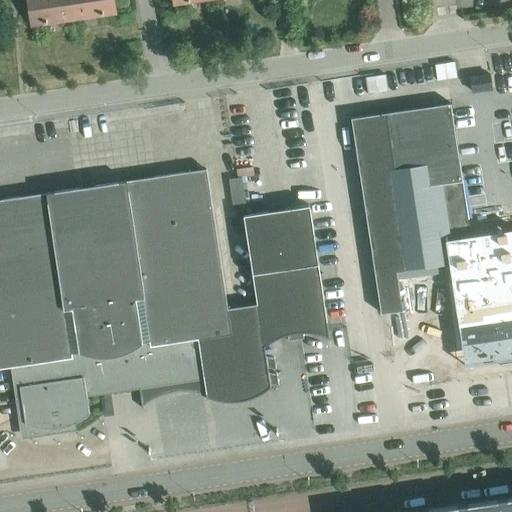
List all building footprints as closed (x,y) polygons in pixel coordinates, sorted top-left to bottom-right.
[(73,17),(70,0),(27,0),(32,24),(73,17)] [(70,0),(73,17),(115,11),(112,0),(70,0)] [(472,91),(492,88),(489,74),(470,77),(472,91)] [(479,298),(458,159),(450,102),(351,117),(381,313),(389,311),(396,356),(439,349),(440,352),(485,345),(478,298),(479,298)] [(276,368),(274,356),(266,354),(265,346),(270,342),(272,341),(276,339),(282,336),(286,335),(288,334),(289,340),(304,338),(303,332),(310,332),(312,332),(317,333),(321,334),(326,336),(328,337),(328,338),(329,338),(309,205),(243,214),(257,303),(227,308),(213,213),(208,181),(206,169),(0,199),(0,367),(16,365),(19,385),(14,386),(14,387),(19,386),(25,423),(32,426),(39,427),(47,428),(54,428),(61,427),(68,425),(69,431),(70,430),(69,425),(75,422),(78,421),(82,418),(87,415),(89,413),(85,390),(141,382),(142,389),(139,390),(142,407),(143,407),(143,405),(147,403),(148,401),(152,399),(156,397),(160,395),(167,393),(173,392),(178,391),(182,391),(187,391),(191,392),(196,392),(200,394),(206,396),(206,398),(208,398),(208,397),(210,397),(214,399),(218,400),(223,401),(227,401),(234,401),(239,400),(243,400),(245,399),(252,397),(258,395),(264,391),(268,389),(270,387),(270,388),(271,388),(270,383),(279,385),(277,373),(269,372),(268,366),(276,368)] [(233,210),(246,208),(242,177),(228,179),(233,210)] [(511,511),(511,496),(408,511),(511,511)]
